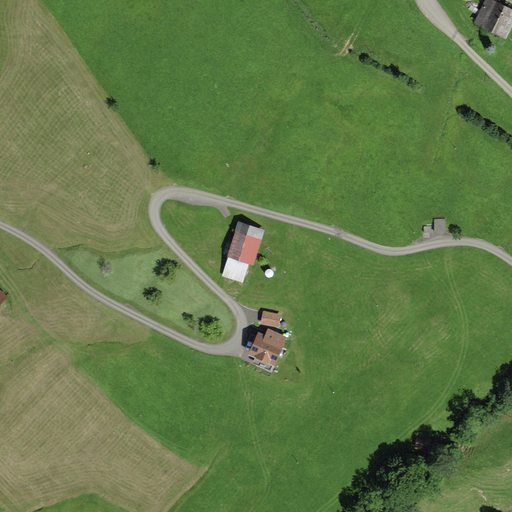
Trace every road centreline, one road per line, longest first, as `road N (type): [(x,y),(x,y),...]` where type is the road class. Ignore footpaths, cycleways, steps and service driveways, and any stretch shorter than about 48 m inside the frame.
road 1 (unclassified): [(0,224),(104,298),(219,349),(240,336),(241,320),(164,235),(153,207),(163,194),(229,202),(387,251),(476,242),(511,261)]
road 2 (unclassified): [(511,92),(428,0)]
